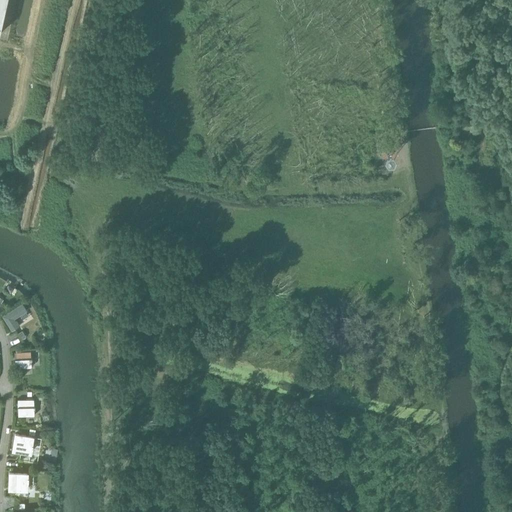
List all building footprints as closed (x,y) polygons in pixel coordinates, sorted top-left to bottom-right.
[(14,319),(26,311),(22,304),(2,316),(12,330),(19,325),(16,320),(15,321),(14,319)] [(30,350),(14,351),(15,368),(32,366),(31,361),(32,361),(32,357),(31,357),(30,350)] [(34,399),(17,399),(17,415),(34,415),(34,410),(35,410),(35,406),(34,406),(34,399)] [(32,436),(15,433),(12,449),(30,452),(30,448),(32,448),(32,444),(31,444),(32,436)] [(32,452),(39,453),(42,436),(35,435),(32,452)] [(28,481),(28,477),(27,477),(27,473),(9,472),(9,488),(26,489),(27,481),(28,481)]
